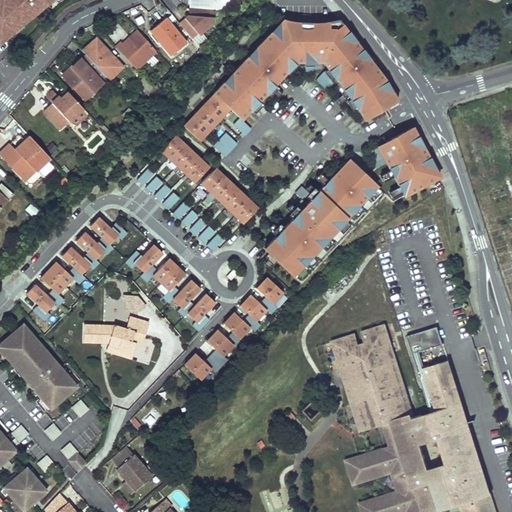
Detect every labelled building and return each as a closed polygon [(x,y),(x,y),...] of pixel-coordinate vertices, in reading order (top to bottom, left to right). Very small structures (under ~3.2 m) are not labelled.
[(52,0),(0,0),(0,40),(39,8),(40,10),(52,0)] [(191,0),(190,8),(197,9),(190,15),(179,23),(192,39),(197,35),(199,36),(215,22),(216,10),(215,10),(227,6),(234,0),(191,0)] [(166,19),(152,31),(172,55),(186,43),(166,19)] [(213,94),(182,126),(199,142),(229,109),(239,119),(233,125),(244,136),(250,129),(241,120),(257,103),(265,95),(270,90),(274,85),(296,63),(298,63),(298,72),(312,72),(312,66),(321,66),(321,62),(322,62),(328,69),(316,80),(326,91),(333,84),(331,82),(335,78),(345,91),(349,96),(364,121),(398,100),(384,79),(338,19),(322,23),(305,23),(283,20),(212,94),(213,94)] [(121,41),(115,46),(138,70),(157,52),(137,29),(122,43),(121,41)] [(90,42),(82,50),(86,54),(97,66),(108,77),(109,78),(122,65),(99,40),(93,45),(90,42)] [(97,66),(86,54),(80,59),(92,70),(97,66)] [(80,59),(72,67),(75,69),(65,77),(84,98),(108,77),(97,66),(92,70),(80,59)] [(72,67),(63,75),(65,77),(75,69),(72,67)] [(144,77),(136,84),(146,94),(154,87),(144,77)] [(274,85),(270,90),(278,98),(283,93),(274,85)] [(49,86),(41,92),(55,106),(70,121),(71,120),(77,125),(89,115),(68,92),(61,99),(49,86)] [(154,87),(146,94),(151,99),(158,92),(154,87)] [(349,96),(345,91),(336,98),(340,103),(349,96)] [(265,95),(257,103),(262,107),(269,100),(265,95)] [(55,106),(48,113),(62,129),(70,121),(55,106)] [(416,125),(375,145),(404,194),(441,177),(416,125)] [(225,133),(212,146),(224,157),(236,144),(225,133)] [(33,168),(35,171),(38,169),(44,175),(52,167),(47,160),(50,158),(28,134),(22,140),(24,142),(16,150),(33,168)] [(179,134),(163,150),(198,182),(214,165),(179,134)] [(22,140),(14,147),(16,150),(24,142),(22,140)] [(9,142),(0,150),(0,153),(22,178),(33,168),(16,150),(14,147),(9,142)] [(353,155),(269,245),(304,278),(387,182),(353,155)] [(218,168),(202,186),(243,224),(260,206),(218,168)] [(151,170),(141,180),(146,186),(157,175),(151,170)] [(159,177),(149,188),(154,193),(165,183),(159,177)] [(0,208),(0,209),(13,194),(1,183),(0,183),(0,208)] [(167,186),(157,196),(162,201),(173,191),(167,186)] [(195,192),(189,197),(194,205),(201,201),(195,192)] [(176,194),(165,205),(171,210),(181,200),(176,194)] [(24,210),(32,215),(37,208),(29,202),(24,210)] [(186,204),(176,215),(181,220),(192,210),(186,204)] [(195,212),(185,223),(190,228),(200,218),(195,212)] [(39,282),(28,293),(48,313),(62,299),(58,295),(80,273),(84,276),(96,263),(93,260),(110,243),(113,245),(123,234),(103,215),(92,227),(98,233),(95,237),(88,231),(78,242),(84,248),(81,252),(74,245),(62,258),(68,264),(65,267),(59,261),(42,278),(47,283),(44,287),(39,282)] [(204,220),(193,231),(199,236),(209,226),(204,220)] [(212,228),(202,239),(207,244),(218,234),(212,228)] [(221,237),(211,247),(216,253),(227,242),(221,237)] [(155,242),(135,263),(200,322),(219,300),(209,291),(202,299),(197,295),(204,286),(195,278),(187,286),(182,281),(189,273),(172,257),(164,265),(160,261),(167,253),(155,242)] [(232,271),(226,278),(230,282),(236,275),(232,271)] [(201,351),(186,366),(202,382),(217,366),(214,362),(220,355),(226,359),(238,345),(234,341),(239,337),(242,339),(256,325),(251,320),(256,315),(260,320),(271,307),(268,304),(272,299),(276,303),(289,290),(271,274),(259,288),(265,294),(261,297),(255,292),(243,305),(249,310),(245,314),(239,308),(225,325),(233,332),(229,336),(221,329),(208,344),(214,349),(207,356),(201,351)] [(104,328),(82,326),(82,345),(106,347),(131,356),(135,347),(130,345),(132,335),(143,339),(148,326),(128,320),(124,332),(113,329),(111,335),(103,333),(104,328)] [(437,511),(459,505),(461,511),(496,511),(449,361),(424,369),(418,351),(442,344),(437,328),(410,337),(433,412),(414,418),(412,413),(414,413),(386,323),(360,331),(363,342),(359,343),(356,332),(330,340),(331,342),(327,343),(336,370),(339,369),(359,434),(383,426),(389,446),(345,460),(353,485),(391,474),(396,490),(357,502),(360,511),(437,511)] [(30,389),(41,401),(42,400),(50,409),(73,389),(65,380),(66,379),(45,354),(44,355),(37,348),(38,347),(28,335),(27,336),(19,327),(0,343),(0,351),(4,356),(3,357),(13,369),(14,368),(21,375),(19,376),(26,384),(30,381),(34,386),(30,389)] [(143,339),(132,335),(130,345),(135,347),(140,349),(143,339)] [(131,356),(106,347),(105,354),(129,362),(131,356)] [(75,419),(88,408),(80,398),(67,410),(75,419)] [(313,402),(304,411),(313,420),(322,411),(313,402)] [(53,422),(43,430),(51,440),(61,432),(53,422)] [(18,441),(28,434),(21,424),(10,432),(18,441)] [(0,462),(4,459),(4,460),(14,452),(7,444),(0,435),(0,462)] [(60,450),(67,458),(76,451),(69,442),(60,450)] [(129,458),(123,450),(108,463),(115,471),(129,458)] [(44,472),(54,464),(46,454),(36,463),(44,472)] [(76,455),(69,461),(79,473),(85,465),(76,455)] [(129,458),(115,471),(125,484),(134,494),(150,480),(131,457),(129,458)] [(10,495),(17,503),(16,504),(23,511),(46,491),(39,483),(38,484),(32,476),(26,468),(2,488),(9,496),(10,495)] [(121,487),(130,497),(134,494),(125,484),(121,487)] [(163,501),(150,511),(168,511),(168,510),(170,508),(163,501)]
